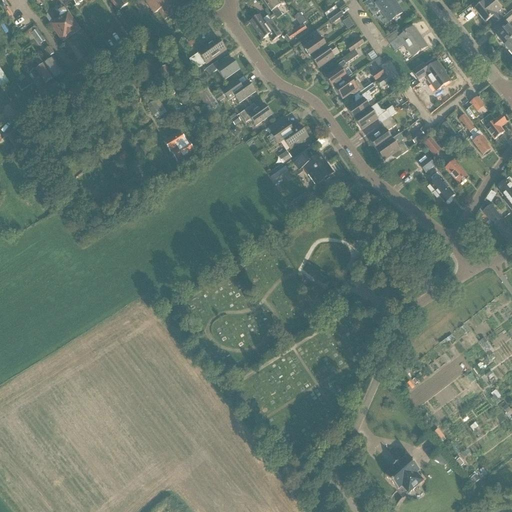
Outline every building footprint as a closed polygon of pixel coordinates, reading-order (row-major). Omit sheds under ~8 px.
[(112,0),(120,11),(129,4),(126,0),(112,0)] [(165,21),(181,9),(174,0),(143,0),(154,14),(158,11),(165,21)] [(278,2),(279,0),(262,0),(271,13),(271,12),(276,20),(282,17),(276,9),(281,6),(278,2)] [(389,23),(402,14),(397,6),(396,7),(393,3),(394,2),(392,0),(381,0),(375,4),(376,5),(373,7),(369,1),(364,4),(373,17),(380,11),(389,23)] [(501,11),(494,2),(491,0),(487,0),(484,3),(474,10),(485,24),(491,19),(495,24),(502,18),(498,13),(501,11)] [(203,10),(197,1),(187,8),(193,17),(203,10)] [(337,11),(333,5),(322,12),(327,18),(337,11)] [(332,25),(343,17),(339,11),(328,19),(332,25)] [(511,19),(511,12),(502,20),(506,25),(511,19)] [(79,30),(68,14),(51,25),(62,42),(79,30)] [(306,23),(300,14),(294,18),(300,27),(286,36),(289,41),(306,30),(303,25),(306,23)] [(267,26),(260,17),(249,24),(262,42),(268,38),(272,43),(281,37),(272,23),(267,26)] [(45,41),(34,27),(30,30),(32,33),(31,33),(40,45),(45,41)] [(511,40),(511,29),(511,31),(508,27),(495,37),(504,47),(511,40)] [(413,58),(427,48),(413,28),(402,36),(398,30),(385,39),(390,46),(399,39),(413,58)] [(304,49),(311,59),(327,48),(320,39),(321,38),(317,31),(310,36),(311,38),(310,45),(304,49)] [(364,44),(360,39),(346,48),(350,54),(364,44)] [(196,51),(198,54),(189,61),(196,71),(205,64),(206,65),(216,58),(217,60),(227,53),(217,40),(205,48),(203,46),(196,51)] [(10,53),(7,47),(0,51),(0,58),(0,59),(10,53)] [(49,58),(54,54),(49,48),(45,51),(49,58)] [(327,48),(311,59),(318,69),(339,54),(336,49),(330,53),(327,48)] [(341,61),(343,62),(337,66),(339,69),(325,78),(332,89),(347,79),(342,72),(348,69),(345,65),(358,56),(354,51),(341,61)] [(53,79),(44,65),(38,57),(34,59),(40,68),(36,70),(45,84),(53,79)] [(183,70),(187,66),(181,57),(176,60),(183,70)] [(52,60),(44,65),(53,79),(61,74),(52,60)] [(224,81),(239,70),(232,60),(221,68),(217,63),(205,71),(209,76),(217,71),(224,81)] [(416,80),(409,84),(413,89),(420,84),(418,82),(425,77),(436,92),(450,82),(442,71),(443,70),(437,63),(427,70),(423,64),(412,73),(416,80)] [(17,78),(21,75),(17,68),(15,69),(14,67),(12,69),(13,70),(13,71),(17,78)] [(169,86),(178,79),(175,74),(172,76),(166,67),(159,73),(163,78),(158,82),(167,95),(169,99),(175,95),(172,91),(169,86)] [(8,82),(0,69),(0,85),(1,87),(8,82)] [(381,70),(372,77),(375,82),(385,75),(381,70)] [(209,79),(204,72),(200,75),(206,82),(209,79)] [(389,82),(385,76),(375,83),(380,89),(389,82)] [(364,91),(357,82),(353,84),(349,79),(334,89),(342,100),(349,95),(356,96),(354,97),(364,91)] [(238,103),(254,92),(246,81),(240,86),(237,81),(222,91),(229,100),(233,96),(238,103)] [(364,91),(354,97),(354,103),(356,105),(348,111),(355,121),(370,110),(366,104),(372,100),(369,96),(377,91),(372,85),(364,91)] [(219,107),(206,87),(196,93),(210,114),(219,107)] [(224,99),(221,94),(215,98),(219,104),(224,99)] [(484,108),(477,98),(470,103),(472,106),(468,110),(475,120),(480,116),(477,113),(484,108)] [(159,100),(155,103),(154,102),(147,106),(154,116),(156,120),(163,115),(160,112),(164,110),(159,100)] [(255,127),(271,116),(263,105),(257,110),(253,105),(239,115),(246,123),(250,120),(255,127)] [(408,106),(403,110),(407,115),(412,112),(408,106)] [(391,118),(396,114),(392,107),(385,112),(380,111),(379,110),(374,115),(370,110),(355,121),(361,130),(377,120),(381,125),(386,121),(391,118)] [(171,119),(168,114),(158,120),(160,125),(171,119)] [(241,122),(235,115),(229,119),(235,126),(241,122)] [(506,124),(501,117),(494,122),(490,115),(480,123),(485,129),(494,141),(504,133),(500,129),(506,124)] [(483,156),(490,151),(487,146),(488,145),(479,133),(477,134),(464,116),(459,119),(473,137),(470,139),(473,143),(472,143),(483,156)] [(369,142),(376,151),(392,140),(387,133),(396,126),(391,118),(386,121),(381,125),(385,131),(369,142)] [(299,126),(292,131),(287,123),(272,134),(279,144),(283,141),(290,151),(308,138),(299,126)] [(455,135),(446,123),(440,127),(450,140),(455,135)] [(425,137),(419,131),(410,139),(415,146),(425,137)] [(195,153),(191,147),(188,142),(186,143),(180,133),(163,143),(170,154),(171,153),(177,164),(195,153)] [(392,140),(376,151),(383,161),(392,155),(396,160),(408,152),(402,142),(404,141),(399,135),(392,140)] [(441,151),(430,139),(423,145),(434,157),(441,151)] [(316,186),(333,174),(320,155),(316,158),(311,151),(293,163),(299,171),(303,168),(316,186)] [(127,158),(123,152),(117,155),(121,162),(127,158)] [(291,158),(287,152),(278,158),(283,165),(291,158)] [(435,166),(428,158),(419,166),(425,174),(435,166)] [(459,186),(468,179),(454,162),(445,169),(459,186)] [(288,171),(286,169),(285,169),(283,165),(268,176),(273,182),(288,171)] [(445,184),(440,178),(437,174),(431,179),(434,183),(430,186),(435,193),(433,195),(437,199),(439,197),(445,204),(445,203),(446,204),(448,205),(452,202),(452,200),(451,199),(454,196),(444,184),(445,184)] [(505,200),(503,202),(511,212),(511,211),(511,182),(509,179),(506,181),(496,189),(505,200)] [(491,190),(486,199),(491,202),(497,193),(491,190)] [(502,220),(492,207),(482,214),(492,227),(502,220)] [(397,287),(404,283),(401,277),(394,282),(397,287)] [(434,432),(441,440),(444,437),(437,430),(434,432)] [(416,474),(420,470),(407,456),(399,463),(398,462),(392,467),(393,468),(385,476),(398,490),(401,487),(408,495),(423,481),(416,474)] [(475,475),(470,479),(475,484),(479,480),(475,475)]
